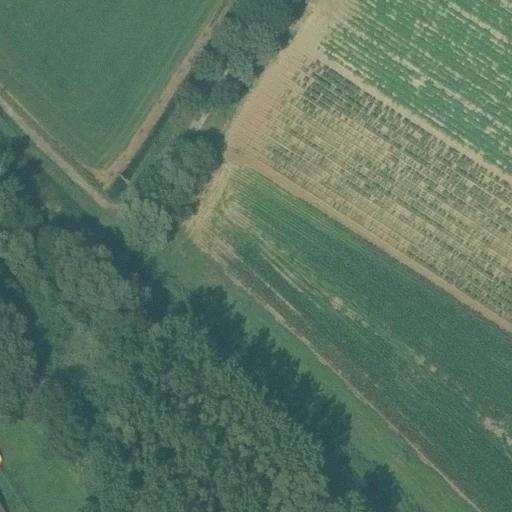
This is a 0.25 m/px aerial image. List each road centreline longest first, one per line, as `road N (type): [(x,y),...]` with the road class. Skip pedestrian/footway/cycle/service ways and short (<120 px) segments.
road 1 (track): [(184,139),(131,211),(116,218),(0,105)]
road 2 (unclassified): [(184,139),(273,0)]
